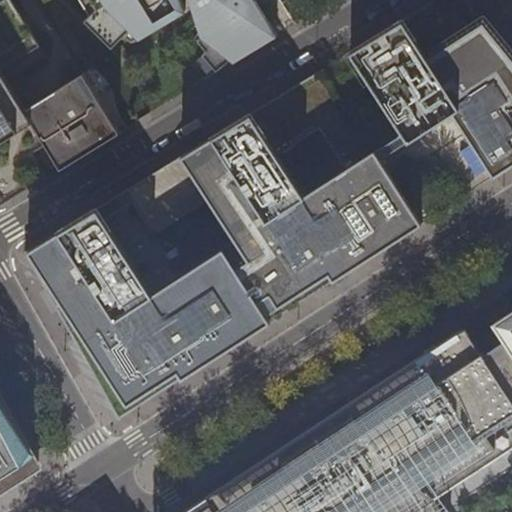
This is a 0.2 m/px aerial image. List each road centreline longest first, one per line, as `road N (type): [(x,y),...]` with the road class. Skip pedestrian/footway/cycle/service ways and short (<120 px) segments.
road 1 (residential): [(102,469),(511,204)]
road 2 (residential): [(375,0),(0,234)]
road 3 (residential): [(0,282),(102,469)]
